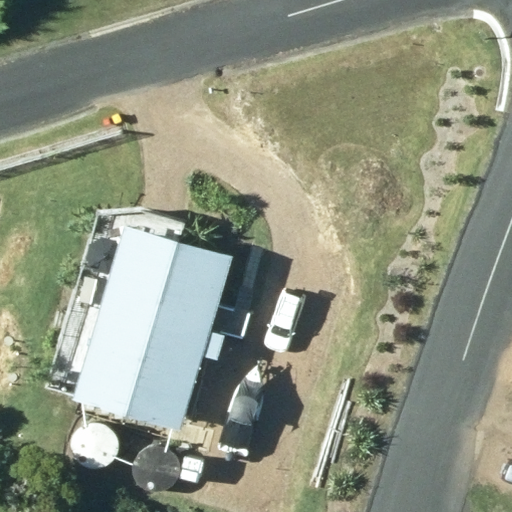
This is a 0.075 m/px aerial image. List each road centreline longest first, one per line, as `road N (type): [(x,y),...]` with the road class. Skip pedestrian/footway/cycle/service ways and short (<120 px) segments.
road 1 (residential): [(331,0),(0,97)]
road 2 (residential): [(511,216),(411,511)]
